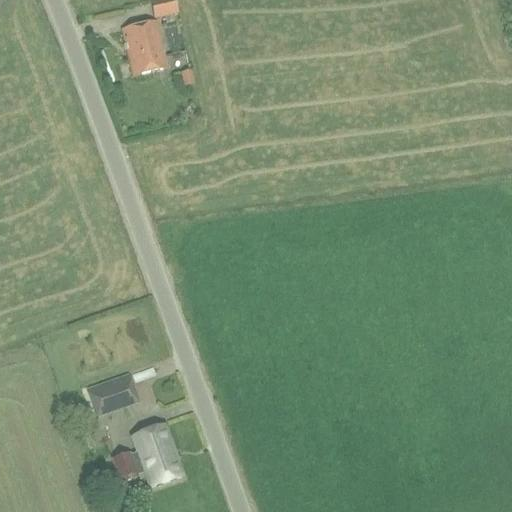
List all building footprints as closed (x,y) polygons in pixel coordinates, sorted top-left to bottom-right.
[(178,14),(174,0),(148,0),(154,20),(164,17),(166,24),(174,22),(172,15),(178,14)] [(157,23),(122,32),(133,78),(168,70),(157,23)] [(195,86),(192,72),(180,75),(183,88),(195,86)] [(128,378),(87,392),(96,418),(137,404),(128,378)] [(163,429),(133,439),(137,452),(130,455),(129,453),(110,460),(119,486),(138,479),(137,476),(145,473),(151,489),(181,479),(163,429)]
